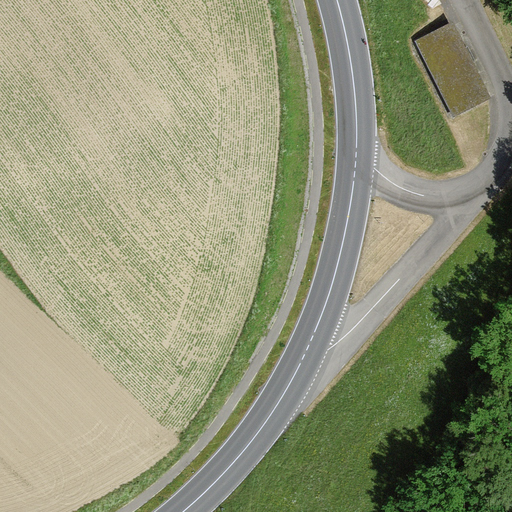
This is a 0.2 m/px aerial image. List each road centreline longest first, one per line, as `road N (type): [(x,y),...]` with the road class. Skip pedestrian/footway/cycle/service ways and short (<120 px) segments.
road 1 (residential): [(469,196),(361,319),(335,343),(303,355)]
road 2 (residential): [(464,0),(509,100),(510,143),(469,196)]
road 3 (secondary): [(356,157),(338,260),(303,355)]
road 4 (secondary): [(303,355),(264,423),(181,511)]
road 5 (secondary): [(337,0),(356,157)]
road 6 (residential): [(469,196),(407,190),(356,157)]
